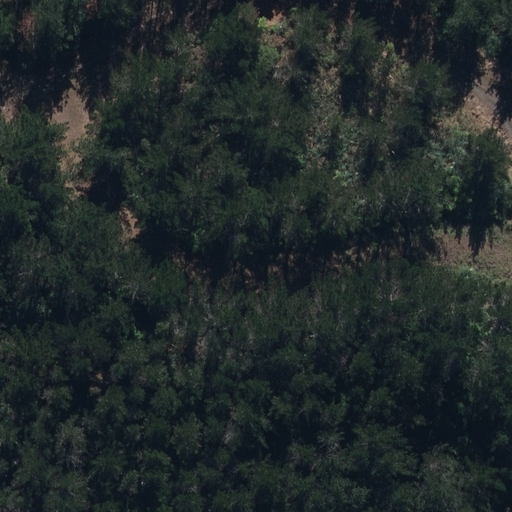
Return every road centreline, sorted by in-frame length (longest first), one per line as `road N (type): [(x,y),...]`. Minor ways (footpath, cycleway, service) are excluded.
road 1 (unclassified): [(511,342),(467,299),(306,272),(192,292),(110,278),(0,152)]
road 2 (track): [(511,160),(272,8),(0,114)]
